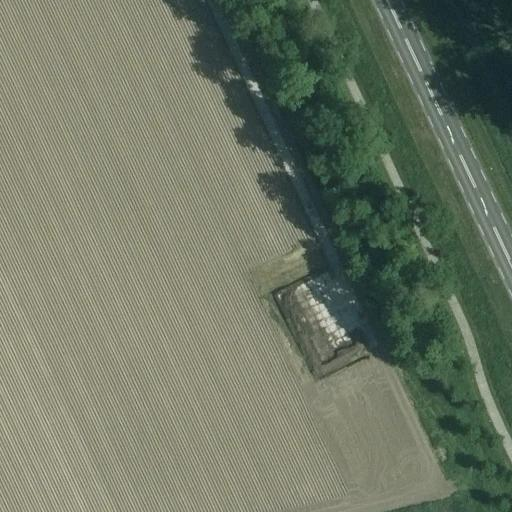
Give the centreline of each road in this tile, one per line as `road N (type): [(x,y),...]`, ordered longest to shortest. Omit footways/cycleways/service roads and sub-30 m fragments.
road 1 (unknown): [(212,0),(374,346)]
road 2 (secondary): [(511,282),(375,0)]
